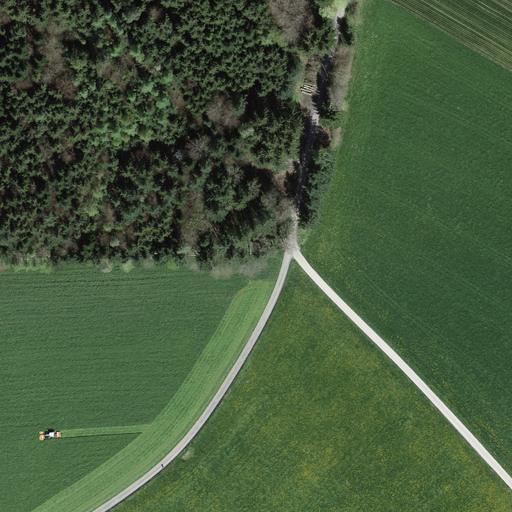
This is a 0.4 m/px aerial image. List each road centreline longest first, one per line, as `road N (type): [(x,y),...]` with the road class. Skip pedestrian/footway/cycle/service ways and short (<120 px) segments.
road 1 (track): [(98,511),(197,427),(267,312),(290,247)]
road 2 (track): [(511,484),(290,247)]
road 3 (track): [(0,262),(290,247)]
road 4 (track): [(295,221),(343,0)]
road 5 (track): [(295,221),(139,62)]
road 6 (track): [(139,62),(0,5)]
